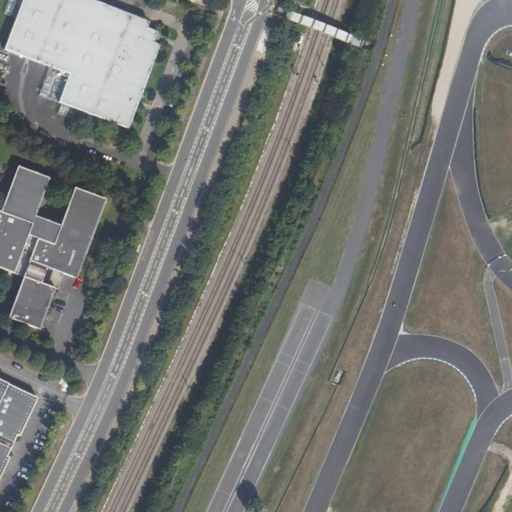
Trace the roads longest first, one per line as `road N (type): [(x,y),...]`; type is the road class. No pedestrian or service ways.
road 1 (tertiary): [(247,0),(39,511)]
road 2 (tertiary): [(62,511),(123,383),(254,34),(256,0)]
road 3 (unknown): [(511,243),(472,199),(447,111),(470,55),(511,16)]
road 4 (unknown): [(356,352),(293,511)]
road 5 (unknown): [(448,511),(476,438),(511,399)]
